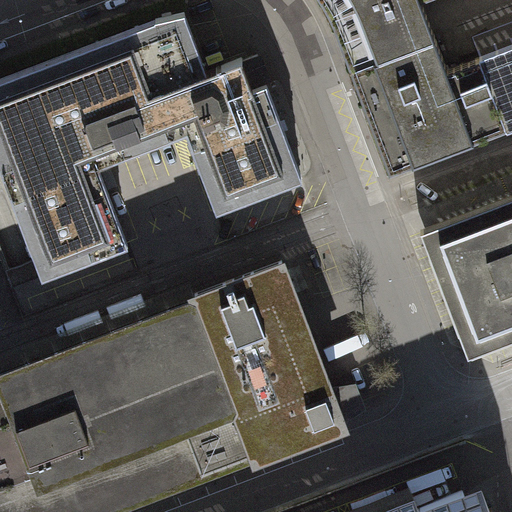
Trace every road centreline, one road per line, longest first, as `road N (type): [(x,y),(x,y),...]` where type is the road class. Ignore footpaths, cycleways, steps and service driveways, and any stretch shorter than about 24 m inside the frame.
road 1 (unclassified): [(440,421),(323,94),(274,0)]
road 2 (unclassified): [(440,421),(209,511)]
